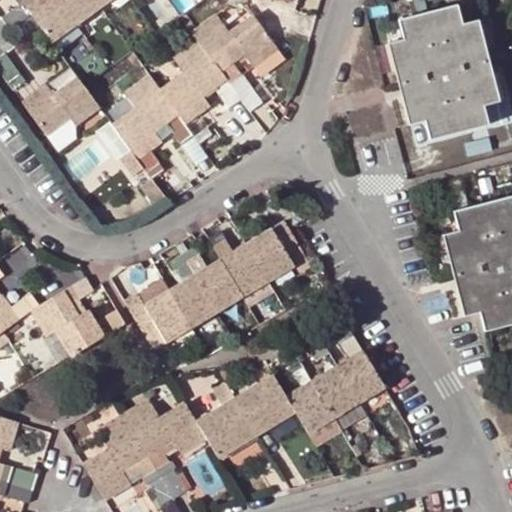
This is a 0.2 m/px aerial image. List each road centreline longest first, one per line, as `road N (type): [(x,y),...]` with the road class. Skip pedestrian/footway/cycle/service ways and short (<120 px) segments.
road 1 (residential): [(476,464),(386,272),(299,140)]
road 2 (residential): [(0,167),(55,234),(112,246),(156,234),(299,140)]
road 3 (residential): [(280,511),(476,464)]
road 4 (residential): [(299,140),(343,0)]
